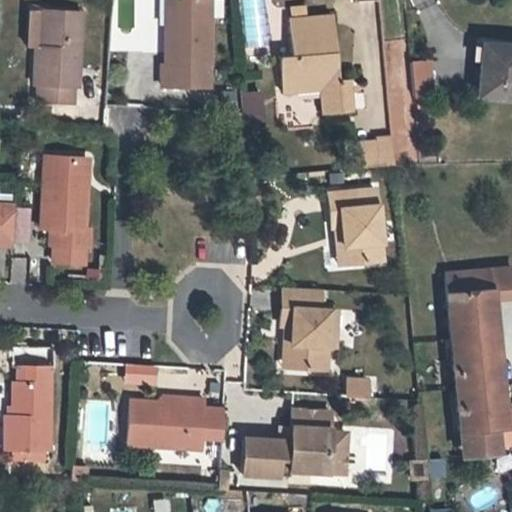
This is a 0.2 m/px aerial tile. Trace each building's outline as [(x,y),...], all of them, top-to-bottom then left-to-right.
[(205,0),(168,0),(169,27),(164,27),(165,65),(159,65),(159,85),(206,85),(205,0)] [(305,5),(293,6),(294,17),(289,17),(287,17),(290,55),(277,56),(280,90),(297,88),(298,91),(319,89),(321,112),(349,110),(346,77),(336,78),(330,13),(306,16),(305,5)] [(27,8),(24,45),(32,45),(30,81),(35,81),(34,99),(69,101),(70,84),(75,85),(79,10),(27,8)] [(511,44),(485,43),(483,60),(481,60),(478,93),(511,95),(511,44)] [(427,60),(410,61),(413,95),(430,94),(427,60)] [(224,82),(223,94),(233,94),(233,82),(224,82)] [(261,90),(239,92),(242,127),(264,125),(261,90)] [(17,110),(17,112),(14,112),(13,118),(30,119),(30,111),(17,110)] [(220,126),(238,127),(238,112),(221,111),(220,126)] [(375,137),(375,140),(376,151),(355,153),(356,167),(394,163),(391,136),(375,137)] [(354,142),(355,153),(376,151),(375,140),(354,142)] [(81,227),(83,181),(78,181),(79,157),(41,156),(38,226),(49,226),(48,242),(52,242),(51,259),(81,261),(82,244),(86,244),(87,227),(81,227)] [(346,243),(348,262),(381,258),(374,187),(325,192),(329,226),(334,225),(340,224),(342,243),(346,243)] [(0,204),(0,245),(8,246),(10,205),(0,204)] [(15,206),(14,236),(27,236),(28,206),(15,206)] [(338,263),(348,262),(346,243),(342,243),(340,224),(334,225),(338,263)] [(443,273),(458,430),(465,429),(466,446),(496,443),(511,441),(511,408),(492,410),(490,384),(500,384),(498,363),(487,364),(481,291),(511,288),(511,271),(511,267),(443,273)] [(279,324),(283,324),(291,325),(290,344),(295,345),(294,368),(324,370),(325,342),(327,309),(319,308),(320,289),(281,287),(279,324)] [(337,309),(327,309),(325,342),(335,343),(337,309)] [(281,367),(294,368),(295,345),(290,344),(291,325),(283,324),(281,367)] [(16,365),(16,380),(16,416),(6,416),(4,416),(4,447),(49,447),(49,365),(16,365)] [(346,378),(345,395),(365,397),(366,380),(346,378)] [(6,404),(6,416),(16,416),(16,380),(10,380),(10,404),(6,404)] [(159,393),(159,402),(185,403),(185,394),(159,393)] [(185,403),(159,402),(128,400),(126,443),(199,447),(200,430),(220,431),(222,405),(201,404),(202,395),(185,394),(185,403)] [(343,471),(344,447),(326,446),(327,428),(328,409),(290,407),(289,423),(288,439),(275,439),(242,437),(240,472),(289,474),(289,468),(343,471)] [(276,423),(275,439),(288,439),(289,423),(276,423)] [(345,429),(327,428),(326,446),(344,447),(345,429)] [(465,429),(458,430),(461,455),(497,451),(496,443),(466,446),(465,429)] [(407,459),(409,476),(423,474),(423,465),(422,458),(407,459)] [(76,479),(84,479),(84,465),(70,464),(69,478),(76,479)] [(217,478),(217,487),(225,487),(226,479),(217,478)]
